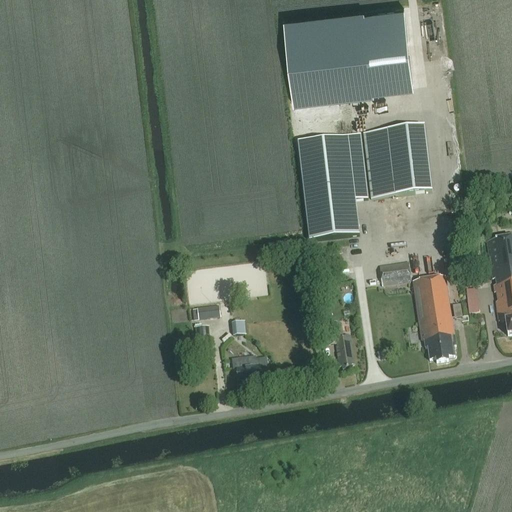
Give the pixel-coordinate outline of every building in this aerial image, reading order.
[(364,11),(284,21),(284,23),(294,103),(294,105),(374,96),(374,94),(413,89),(404,9),(365,14),(364,11)] [(364,135),(371,201),(432,194),(425,128),(364,135)] [(356,136),(299,143),(310,241),(310,244),(350,239),(360,238),(356,203),(368,201),(361,136),(356,136)] [(511,239),(504,241),(487,244),(489,260),(490,260),(492,269),(491,269),(492,281),(494,281),(495,287),(493,288),(495,299),(497,299),(498,304),(496,304),(499,324),(506,323),(508,338),(511,336),(511,239)] [(410,283),(405,254),(366,259),(370,289),(410,283)] [(456,348),(446,278),(413,283),(422,343),(424,342),(425,350),(428,350),(430,362),(436,361),(437,365),(449,363),(448,360),(455,359),(454,349),(456,348)] [(462,319),(461,307),(453,307),(455,320),(462,319)] [(219,308),(197,310),(197,312),(198,322),(220,320),(219,308)] [(244,324),(231,325),(233,338),(246,337),(244,324)] [(333,327),(334,329),(326,330),(328,347),(337,346),(337,348),(336,348),(339,369),(343,369),(343,372),(352,371),(352,367),(355,366),(350,337),(344,338),(342,327),(342,328),(335,329),(335,326),(333,327)] [(208,328),(196,329),(198,351),(210,350),(208,328)] [(255,358),(231,361),(232,372),(238,371),(239,386),(248,385),(248,386),(253,385),(261,384),(260,373),(268,372),(267,359),(255,361),(255,358)]
